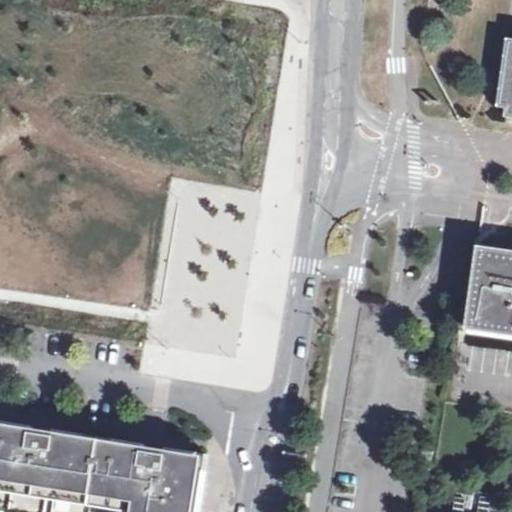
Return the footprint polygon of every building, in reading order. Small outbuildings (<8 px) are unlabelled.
[(511,61),(501,105),(508,106),(507,116),(511,116),(511,61)] [(511,249),(481,245),(468,329),(511,334),(511,249)] [(511,349),(474,349),(474,383),(511,382),(511,349)] [(0,488),(132,511),(202,511),(211,455),(0,421),(0,488)] [(436,463),(425,462),(422,480),(433,482),(436,463)]
